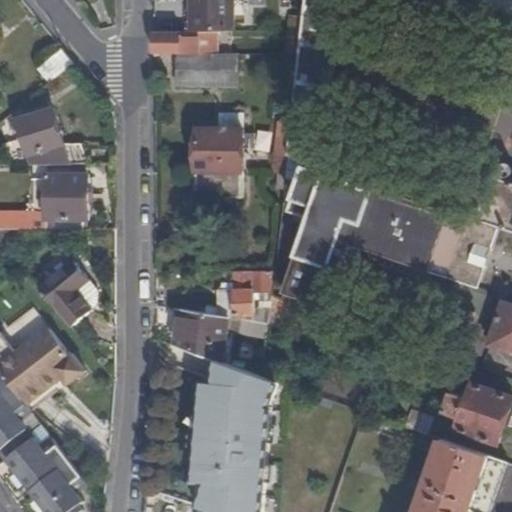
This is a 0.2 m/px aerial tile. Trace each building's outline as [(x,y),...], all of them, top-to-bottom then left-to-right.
[(234,32),(233,0),(192,0),(192,31),(199,32),(215,31),(216,32),(234,32)] [(511,0),(306,0),(300,54),(289,154),(317,164),(347,0),(424,0),(470,14),(471,9),(511,21),(511,0)] [(295,0),(292,31),(303,31),(306,0),(295,0)] [(156,32),(155,55),(178,55),(211,54),(211,49),(200,49),(199,32),(192,31),(156,32)] [(280,54),(300,54),(303,31),(292,31),(282,32),(280,54)] [(75,64),(66,52),(49,67),(58,78),(75,64)] [(238,86),(238,55),(231,55),(211,54),(178,55),(178,86),(238,86)] [(288,98),(278,97),(277,110),(287,112),(288,98)] [(31,156),(34,166),(47,166),(72,166),(66,146),(67,146),(56,110),(20,120),(30,156),(31,156)] [(218,129),(244,129),(244,112),(219,112),(218,129)] [(285,130),(292,131),(293,122),(285,121),(285,130)] [(197,172),(243,172),(244,129),(218,129),(197,129),(197,172)] [(282,153),(289,154),(292,131),(285,130),(282,153)] [(88,166),(88,165),(83,145),(67,146),(66,146),(72,166),(88,166)] [(278,189),(285,190),(289,154),(282,153),(280,174),(278,189)] [(0,213),(0,230),(84,230),(84,220),(90,220),(89,175),(87,175),(88,166),(72,166),(47,166),(47,190),(35,190),(35,213),(0,213)] [(436,262),(451,218),(305,167),(289,211),(311,219),(286,293),(329,309),(356,234),(436,262)] [(242,198),(243,172),(197,172),(197,189),(212,190),(213,197),(242,198)] [(511,181),(495,176),(479,220),(511,231),(511,181)] [(59,312),(72,328),(98,304),(100,291),(73,261),(41,290),(47,296),(59,312)] [(243,320),(270,324),(273,295),(276,272),(260,272),(236,271),(236,284),(226,284),(226,290),(219,290),(219,316),(230,318),(243,320)] [(511,353),(511,305),(506,304),(491,346),(511,353)] [(34,308),(0,335),(11,349),(25,351),(51,331),(34,308)] [(213,359),(225,364),(228,332),(230,318),(219,316),(182,309),(178,347),(191,351),(213,359)] [(228,332),(242,334),(243,320),(230,318),(228,332)] [(242,334),(268,339),(270,324),(243,320),(242,334)] [(0,335),(0,370),(5,377),(26,404),(29,408),(65,380),(70,387),(71,388),(89,375),(75,357),(73,359),(51,331),(25,351),(11,349),(0,335)] [(451,375),(456,361),(436,353),(433,352),(427,367),(451,375)] [(225,364),(213,359),(212,382),(237,385),(238,368),(225,364)] [(209,485),(201,509),(211,511),(264,511),(274,411),(271,410),(280,383),(238,368),(237,385),(212,382),(205,382),(196,481),(209,485)] [(29,408),(34,415),(70,387),(65,380),(29,408)] [(511,397),(475,385),(470,399),(454,393),(444,421),(450,423),(452,417),(462,420),(459,429),(500,443),(511,407),(511,397)] [(0,437),(7,447),(2,451),(10,461),(15,457),(23,467),(18,471),(30,486),(35,483),(39,488),(43,493),(38,497),(49,511),(51,511),(55,509),(57,511),(84,511),(80,507),(85,504),(77,494),(82,491),(75,482),(70,486),(59,472),(49,458),(54,455),(19,410),(14,413),(4,400),(0,394),(0,437)] [(26,404),(19,410),(54,455),(61,449),(34,415),(29,408),(26,404)] [(493,511),(510,465),(443,441),(418,511),(493,511)] [(75,482),(82,491),(89,486),(82,476),(75,482)]
